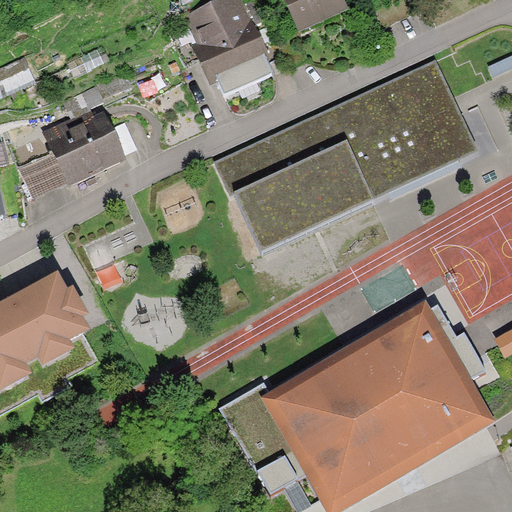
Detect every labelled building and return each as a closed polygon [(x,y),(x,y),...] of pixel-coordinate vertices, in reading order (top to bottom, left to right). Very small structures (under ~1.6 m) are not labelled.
[(268,69),(237,0),(214,0),(172,19),(206,96),(268,69)] [(339,0),(274,0),(291,38),(346,15),(339,0)] [(511,57),(485,69),(489,79),(511,69),(511,57)] [(26,61),(0,75),(0,84),(8,99),(38,83),(26,61)] [(429,67),(213,167),(257,262),(473,162),(429,67)] [(100,106),(38,131),(62,189),(124,164),(100,106)] [(0,402),(32,385),(27,376),(37,370),(42,378),(75,359),(71,351),(90,340),(83,327),(89,324),(72,295),(67,298),(58,281),(0,312),(0,402)] [(356,511),(496,426),(423,309),(262,408),(326,511),(356,511)] [(260,479),(270,503),(299,492),(290,467),(260,479)]
